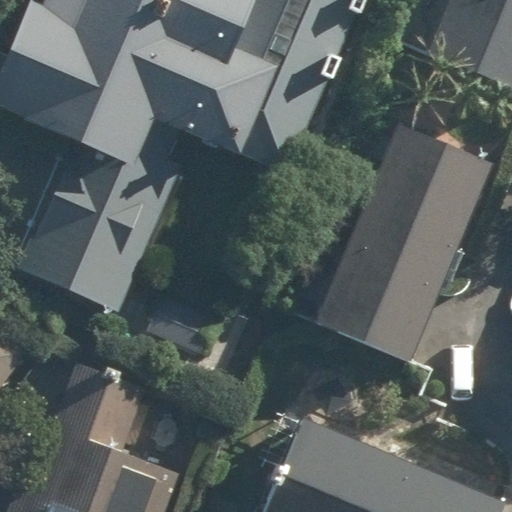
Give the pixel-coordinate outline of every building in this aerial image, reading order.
[(38,0),(33,14),(0,0),(0,72),(7,76),(0,92),(0,126),(69,155),(18,281),(111,319),(182,148),(261,180),(335,0),(38,0)] [(511,0),(435,0),(407,68),(511,110),(511,0)] [(486,168),(380,128),(300,341),(406,381),(486,168)] [(230,311),(161,286),(140,345),(208,370),(230,311)] [(0,379),(17,358),(0,344),(0,379)] [(150,392),(68,364),(17,511),(169,511),(181,479),(127,461),(150,392)] [(493,511),(288,424),(250,511),(493,511)]
